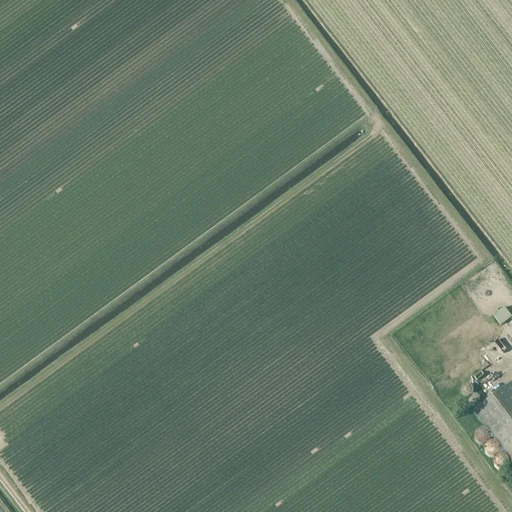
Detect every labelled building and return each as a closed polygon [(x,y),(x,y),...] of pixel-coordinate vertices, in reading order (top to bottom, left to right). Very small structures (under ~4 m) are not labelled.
[(505,324),(511,318),(511,309),(509,305),(497,314),(505,324)] [(487,319),(481,322),(484,328),(490,325),(487,319)] [(457,354),(484,343),(480,334),(454,345),(457,354)] [(489,346),(485,349),(491,358),(495,355),(489,346)] [(511,384),(473,414),(511,466),(511,384)]
